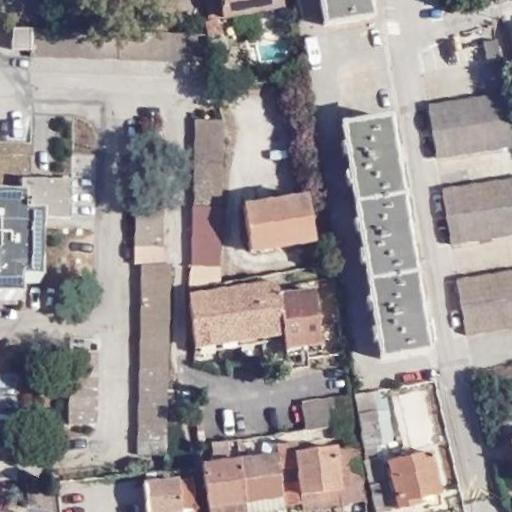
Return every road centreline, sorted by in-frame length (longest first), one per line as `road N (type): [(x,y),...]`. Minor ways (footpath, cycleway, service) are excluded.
road 1 (residential): [(0,339),(26,327),(97,331),(119,310),(120,89),(0,87)]
road 2 (unknown): [(182,85),(183,312),(192,373),(227,393),(321,389)]
road 3 (unknown): [(182,85),(223,95),(254,117),(272,191)]
